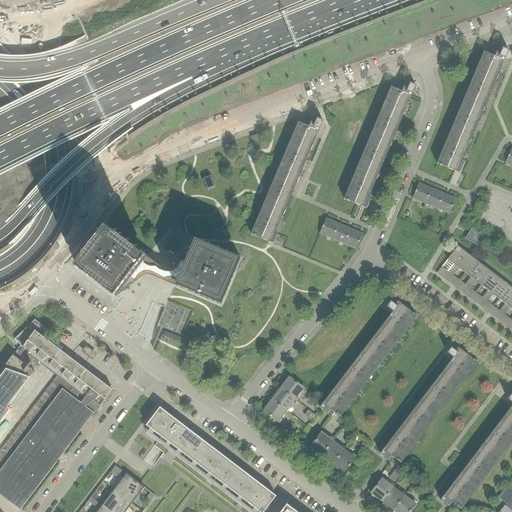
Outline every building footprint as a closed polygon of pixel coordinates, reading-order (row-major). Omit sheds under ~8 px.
[(483,52),(436,164),(459,174),(463,164),(461,162),(502,64),(503,61),(504,61),(509,49),(503,46),(500,53),(496,51),(494,57),(483,52)] [(391,87),(344,199),(366,209),(370,199),(368,198),(410,96),(411,96),(413,91),(415,86),(416,84),(410,82),(410,81),(407,88),(404,87),(401,92),(397,90),(391,87)] [(251,234),(273,244),(278,234),(275,233),(318,132),(322,121),(318,119),(318,118),(318,116),(319,115),(319,114),(303,121),(305,121),(305,122),(305,123),(305,124),(304,125),(298,123),(251,234)] [(254,147),(261,144),(257,134),(250,137),(254,147)] [(511,150),(509,149),(503,163),(511,166),(511,150)] [(511,169),(503,165),(497,179),(508,183),(511,173),(511,169)] [(416,184),(411,198),(412,199),(422,203),(427,189),(416,184)] [(427,189),(422,203),(424,204),(432,207),(438,193),(427,189)] [(438,193),(432,207),(436,209),(443,212),(449,198),(438,193)] [(410,200),(404,214),(415,219),(421,205),(410,200)] [(421,205),(415,219),(425,223),(431,209),(421,205)] [(431,209),(425,223),(436,227),(442,214),(431,209)] [(324,220),(318,233),(319,234),(329,238),(335,224),(324,220)] [(335,224),(329,238),(332,239),(339,242),(345,229),(335,224)] [(76,267),(116,297),(147,257),(107,227),(76,267)] [(345,229),(339,242),(344,244),(350,247),(356,233),(345,229)] [(476,245),(482,236),(471,230),(466,239),(476,245)] [(317,236),(311,249),(322,254),(328,240),(317,236)] [(175,253),(179,242),(169,238),(165,249),(175,253)] [(174,286),(221,305),(240,259),(194,239),(174,286)] [(328,240),(322,254),(333,258),(338,244),(328,240)] [(338,244),(333,258),(344,263),(349,249),(338,244)] [(446,261),(437,273),(445,280),(466,253),(457,246),(450,256),(446,261)] [(466,253),(445,280),(454,287),(459,281),(453,276),(458,269),(464,273),(474,259),(466,253)] [(459,281),(454,287),(463,293),(483,266),(474,259),(464,273),(470,278),(465,285),(459,281)] [(483,266),(463,293),(471,300),(476,294),(470,289),(476,282),(481,286),(492,273),(483,266)] [(476,294),(471,300),(480,307),(500,279),(492,273),(481,286),(488,291),(482,298),(476,294)] [(500,279),(480,307),(488,313),(509,286),(500,279)] [(511,288),(509,286),(488,313),(497,320),(511,299),(511,288)] [(325,405),(322,403),(319,408),(324,412),(329,417),(333,412),(340,417),(417,317),(402,305),(404,303),(405,304),(405,303),(393,294),(393,295),(396,298),(395,300),(394,300),(393,300),(392,300),(391,302),(390,302),(387,307),(395,313),(325,405)] [(511,299),(497,320),(506,326),(510,320),(504,315),(510,308),(511,309),(511,299)] [(0,422),(10,409),(8,407),(42,362),(55,372),(67,356),(48,341),(53,335),(35,320),(34,321),(14,339),(20,346),(17,350),(17,351),(0,373),(0,422)] [(165,331),(161,339),(175,345),(179,337),(165,331)] [(465,349),(464,349),(454,340),(453,341),(457,344),(455,346),(454,346),(453,346),(452,346),(451,348),(447,353),(455,360),(385,452),(383,450),(379,454),(385,458),(384,459),(390,463),(394,458),(400,463),(477,363),(462,351),(464,349),(465,350),(465,349)] [(100,406),(112,390),(99,380),(67,356),(55,372),(58,374),(68,382),(100,406)] [(58,374),(54,379),(64,387),(68,382),(58,374)] [(295,400),(304,388),(289,377),(280,388),(295,400)] [(51,384),(60,392),(64,387),(54,379),(51,384)] [(68,382),(64,387),(60,392),(56,396),(52,401),(49,406),(45,411),(41,416),(37,421),(34,426),(30,431),(26,436),(22,441),(18,446),(15,451),(11,456),(7,461),(3,466),(0,470),(0,495),(20,510),(100,406),(68,382)] [(51,384),(47,389),(56,396),(60,392),(51,384)] [(287,411),(295,400),(280,388),(272,399),(287,411)] [(43,394),(52,401),(56,396),(47,389),(43,394)] [(461,509),(511,442),(511,393),(511,394),(507,399),(511,402),(511,410),(445,498),(443,496),(440,500),(445,504),(444,505),(450,509),(454,504),(461,509)] [(43,394),(39,399),(49,406),(52,401),(43,394)] [(35,404),(45,411),(49,406),(39,399),(35,404)] [(278,422),(287,411),(272,399),(263,411),(278,422)] [(35,404),(32,409),(41,416),(45,411),(35,404)] [(264,511),(276,496),(275,496),(168,414),(167,414),(160,408),(155,413),(146,426),(161,437),(259,511),(264,511)] [(28,414),(37,421),(41,416),(32,409),(28,414)] [(28,414),(24,419),(34,426),(37,421),(28,414)] [(20,424),(30,431),(34,426),(24,419),(20,424)] [(20,424),(17,429),(26,436),(30,431),(20,424)] [(13,434),(22,441),(26,436),(17,429),(13,434)] [(310,447),(321,456),(333,441),(321,432),(310,447)] [(13,434),(9,439),(18,446),(22,441),(13,434)] [(5,444),(15,451),(18,446),(9,439),(5,444)] [(332,464),(344,449),(333,441),(321,456),(332,464)] [(361,452),(367,445),(364,442),(359,450),(361,452)] [(5,444),(1,449),(11,456),(15,451),(5,444)] [(0,450),(0,455),(7,461),(11,456),(1,449),(0,450)] [(344,473),(355,458),(344,449),(332,464),(344,473)] [(402,473),(396,468),(389,478),(395,482),(402,473)] [(411,470),(406,475),(412,480),(417,474),(411,470)] [(135,481),(126,474),(114,490),(123,497),(135,481)] [(382,502),(393,487),(382,478),(370,493),(382,502)] [(132,504),(144,488),(135,481),(123,497),(132,504)] [(511,490),(507,486),(498,498),(511,508),(511,490)] [(393,511),(404,496),(393,487),(382,502),(393,511)] [(102,506),(109,511),(111,511),(123,497),(114,490),(102,506)] [(146,500),(150,504),(155,498),(151,494),(146,500)] [(394,511),(409,511),(416,504),(404,496),(393,511),(394,511)] [(123,497),(111,511),(125,511),(132,504),(123,497)]
